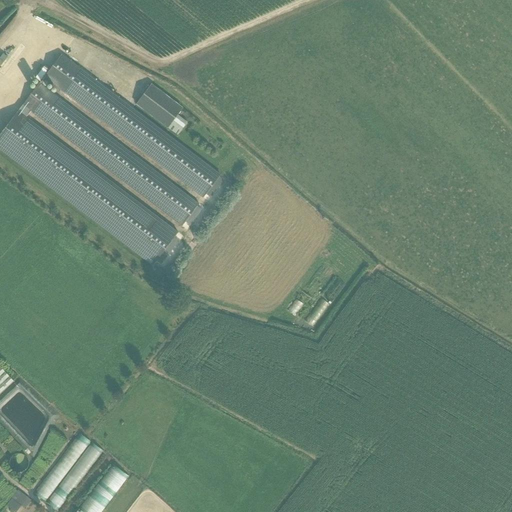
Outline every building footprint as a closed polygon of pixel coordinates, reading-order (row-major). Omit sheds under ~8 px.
[(9,52),(2,60),(7,65),(14,57),(9,52)] [(45,78),(203,198),(220,175),(61,55),(49,71),(44,67),(35,78),(41,82),(45,78)] [(39,83),(0,134),(0,151),(152,267),(156,261),(174,238),(178,233),(26,117),(28,115),(31,111),(89,154),(183,225),(185,222),(197,206),(200,203),(105,133),(39,83)] [(151,85),(136,104),(168,128),(182,109),(151,85)] [(311,319),(318,325),(336,305),(330,299),(311,319)] [(0,366),(0,394),(14,381),(0,366)] [(41,489),(65,507),(108,450),(84,432),(41,489)] [(92,511),(106,511),(134,478),(119,466),(105,483),(106,484),(97,495),(95,493),(85,506),(92,511)] [(18,490),(6,505),(14,511),(16,511),(21,506),(28,498),(18,490)]
